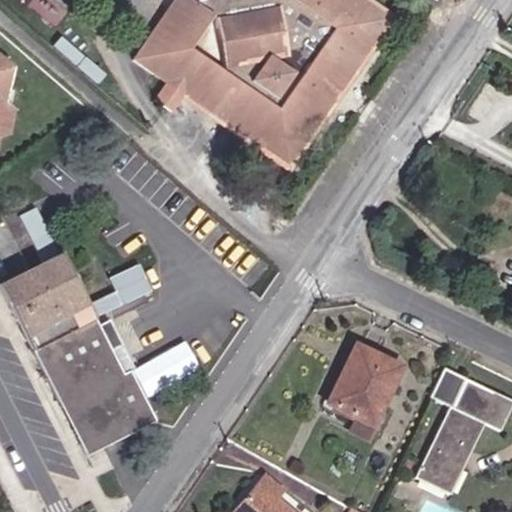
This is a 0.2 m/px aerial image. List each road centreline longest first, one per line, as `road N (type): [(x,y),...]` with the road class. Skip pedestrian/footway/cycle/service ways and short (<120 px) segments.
road 1 (residential): [(327,256),(142,511)]
road 2 (residential): [(498,0),(327,256)]
road 3 (residential): [(327,256),(511,346)]
road 4 (unknown): [(208,190),(257,230),(327,256)]
road 5 (residential): [(0,401),(54,511)]
